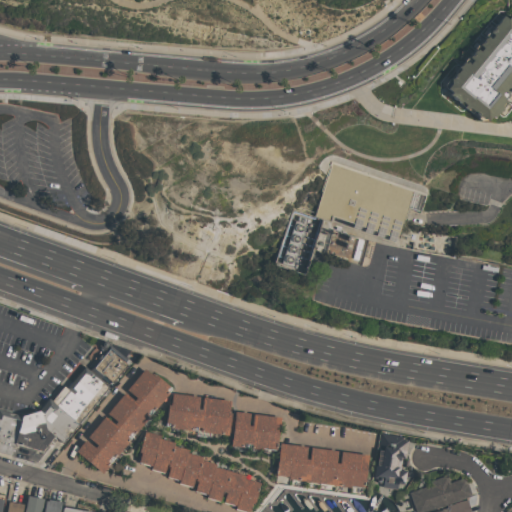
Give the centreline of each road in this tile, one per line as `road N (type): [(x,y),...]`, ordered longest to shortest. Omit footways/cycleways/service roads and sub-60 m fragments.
road 1 (secondary): [(0,78),(240,99),(291,95),(383,62),(451,0)]
road 2 (trunk): [(86,308),(314,388),(511,428)]
road 3 (secondary): [(419,0),(344,53),(269,72),(0,53)]
road 4 (trunk): [(511,388),(333,356),(189,311)]
